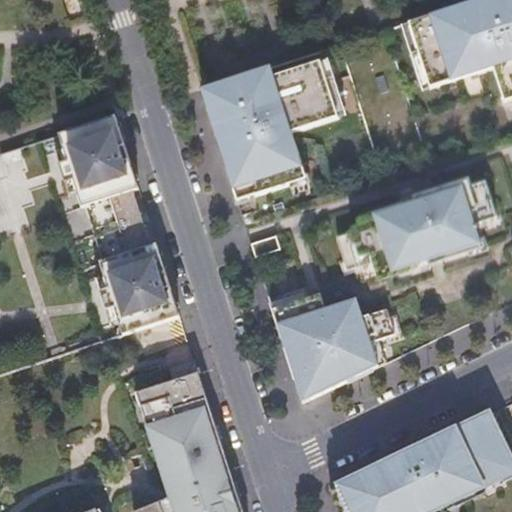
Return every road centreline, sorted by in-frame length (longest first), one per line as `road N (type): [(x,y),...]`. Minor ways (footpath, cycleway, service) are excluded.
road 1 (residential): [(110,0),(267,477)]
road 2 (residential): [(267,477),(511,363)]
